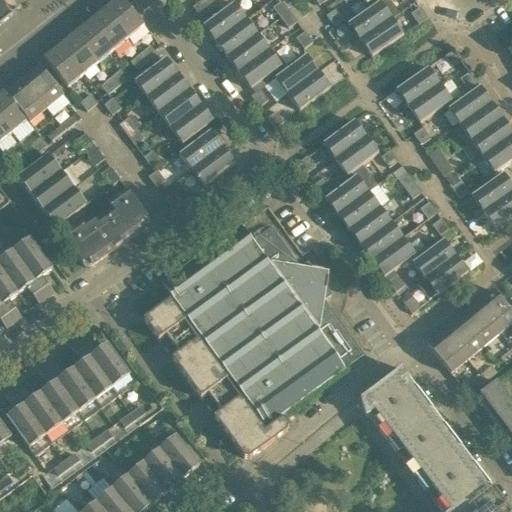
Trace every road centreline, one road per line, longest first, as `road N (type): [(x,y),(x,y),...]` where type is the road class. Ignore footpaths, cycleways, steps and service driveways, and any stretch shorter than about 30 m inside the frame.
road 1 (residential): [(271,163),(0,361)]
road 2 (residential): [(207,511),(405,351)]
road 3 (residential): [(405,351),(271,163)]
road 4 (residential): [(154,0),(271,163)]
road 5 (residential): [(405,351),(511,480)]
